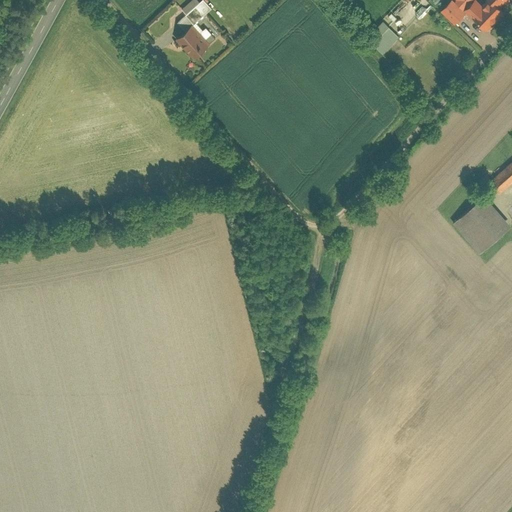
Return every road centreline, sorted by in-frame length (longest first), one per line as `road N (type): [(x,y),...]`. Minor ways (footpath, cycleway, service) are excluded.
road 1 (residential): [(511,23),(349,204),(326,224),(312,224),(103,0)]
road 2 (track): [(337,214),(395,247),(410,244),(439,214)]
